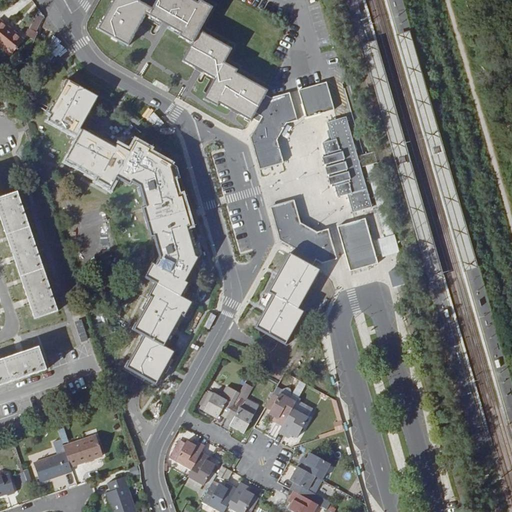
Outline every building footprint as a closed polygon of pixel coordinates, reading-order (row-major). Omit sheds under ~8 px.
[(219,103),(252,121),(253,119),(266,95),(267,93),(235,74),(237,72),(224,64),(231,51),(199,32),(212,9),(200,2),(198,5),(188,0),(159,0),(153,11),(132,0),(120,0),(119,0),(115,0),(100,30),(129,46),(146,14),(182,34),(181,37),(194,45),(184,62),(216,80),(205,99),(218,106),(219,103)] [(27,36),(35,40),(45,19),(39,11),(27,36)] [(0,20),(0,46),(11,56),(24,41),(0,20)] [(395,38),(463,276),(477,272),(408,34),(395,38)] [(375,43),(361,47),(429,286),(443,282),(375,43)] [(97,98),(69,83),(52,113),(55,115),(51,121),(81,138),(68,161),(100,178),(99,181),(111,188),(117,177),(130,184),(132,181),(142,187),(147,208),(144,210),(152,237),(155,237),(161,259),(156,267),(153,265),(146,278),(152,281),(157,284),(150,297),(152,299),(135,331),(145,336),(163,347),(173,330),(181,315),(184,316),(191,304),(180,298),(182,295),(187,285),(184,283),(197,259),(195,258),(191,244),(187,227),(189,226),(181,199),(178,200),(169,168),(170,166),(147,153),(149,151),(137,144),(131,155),(118,147),(116,150),(100,142),(80,130),(89,113),(97,98)] [(306,119),(335,111),(327,83),(299,91),(306,119)] [(284,164),(277,141),(286,124),(298,121),(290,94),(271,99),(266,95),(253,119),(259,122),(250,138),(259,171),(284,164)] [(358,157),(347,118),(337,120),(332,122),(329,123),(327,123),(328,129),(332,141),(327,143),(322,144),(326,157),(322,158),(326,172),(330,187),(334,186),(338,198),(339,198),(342,197),(348,195),(352,194),(358,192),(367,190),(361,168),(363,168),(366,167),(369,166),(378,164),(375,152),(365,155),(363,155),(359,157),(358,157)] [(23,146),(16,156),(24,161),(31,152),(23,146)] [(373,208),(367,190),(358,192),(352,194),(348,195),(353,213),(373,208)] [(0,198),(0,214),(35,319),(58,312),(18,193),(0,198)] [(324,264),(337,260),(328,230),(318,233),(301,225),(294,200),(270,207),(279,242),(282,243),(295,250),(292,256),(313,268),(317,261),(324,264)] [(377,260),(366,219),(355,222),(338,227),(351,272),(378,264),(377,260)] [(381,250),(383,258),(391,256),(399,254),(397,245),(394,236),(390,237),(378,240),(381,250)] [(292,256),(290,255),(270,293),(275,296),(257,328),(286,344),(303,313),(298,310),(319,272),(319,271),(313,268),(292,256)] [(399,270),(389,272),(393,288),(403,285),(399,270)] [(163,347),(145,336),(128,369),(137,373),(156,384),(173,353),(163,347)] [(39,348),(0,361),(0,386),(47,370),(39,348)] [(254,415),(241,408),(252,387),(246,383),(235,402),(225,419),(232,422),(230,426),(244,434),(254,415)] [(220,415),(225,419),(240,393),(228,386),(222,397),(214,393),(204,411),(217,419),(220,415)] [(214,393),(211,391),(200,410),(204,411),(214,393)] [(275,422),(283,426),(293,409),(297,402),(281,393),(269,415),(277,419),(275,422)] [(279,397),(274,394),(265,408),(271,411),(279,397)] [(309,417),(293,409),(283,426),(279,434),(287,438),(289,435),(297,439),(309,417)] [(96,436),(64,447),(66,453),(71,468),(103,457),(96,436)] [(192,471),(202,452),(206,446),(198,442),(196,445),(187,441),(176,462),(192,471)] [(210,457),(202,452),(192,471),(188,478),(203,487),(215,465),(207,461),(210,457)] [(71,468),(66,453),(34,464),(41,483),(73,472),(71,468)] [(302,459),(297,467),(316,477),(322,481),(331,465),(310,453),(305,461),(302,459)] [(316,477),(297,467),(289,481),(294,483),(290,489),(293,491),(307,499),(318,505),(329,511),(332,504),(315,495),(308,491),(316,477)] [(0,497),(7,495),(8,496),(15,493),(9,475),(2,477),(1,473),(0,473),(0,497)] [(322,481),(316,477),(308,491),(315,495),(322,481)] [(107,495),(112,511),(136,511),(125,479),(108,485),(112,493),(107,495)] [(241,483),(237,489),(227,508),(234,511),(249,511),(255,501),(255,498),(257,496),(247,490),(248,487),(241,483)] [(224,511),(227,508),(237,489),(230,485),(228,489),(219,484),(207,505),(219,511),(224,511)] [(307,499),(293,491),(289,499),(293,501),(288,510),(292,511),(314,511),(318,505),(307,499)] [(255,501),(249,511),(252,511),(260,498),(257,496),(255,498),(255,501)]
